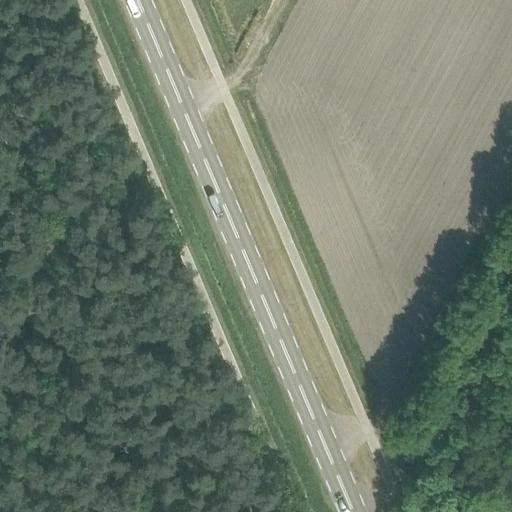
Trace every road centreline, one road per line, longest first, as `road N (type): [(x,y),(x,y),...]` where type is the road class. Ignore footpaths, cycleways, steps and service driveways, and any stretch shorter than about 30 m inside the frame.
road 1 (primary): [(352,511),(136,0)]
road 2 (track): [(350,505),(385,472),(511,236)]
